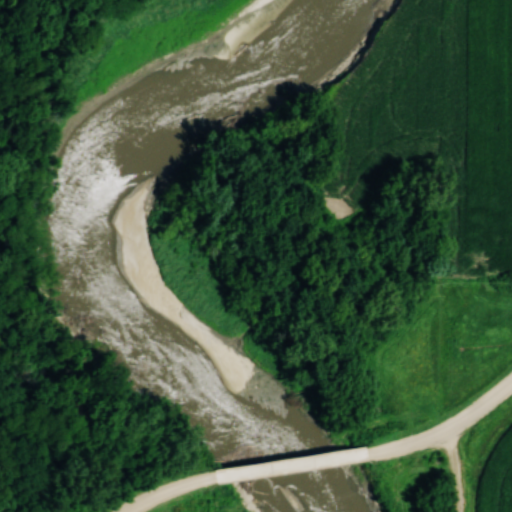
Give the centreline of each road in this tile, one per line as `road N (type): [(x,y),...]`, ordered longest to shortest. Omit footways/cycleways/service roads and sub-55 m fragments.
road 1 (residential): [(371,450),(209,474)]
road 2 (residential): [(511,379),(436,433),(371,450)]
